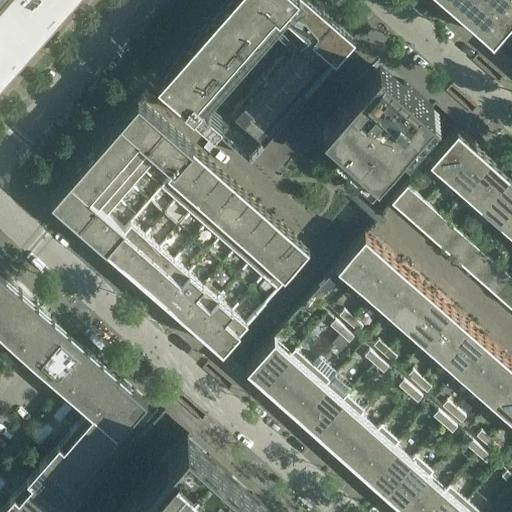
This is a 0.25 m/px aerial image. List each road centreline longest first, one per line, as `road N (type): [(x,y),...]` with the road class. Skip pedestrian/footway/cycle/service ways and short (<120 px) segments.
road 1 (residential): [(343,511),(0,210)]
road 2 (residential): [(252,179),(395,14)]
road 3 (residential): [(101,48),(252,179)]
road 4 (residential): [(379,220),(511,336)]
road 5 (residential): [(511,115),(395,14)]
road 6 (residential): [(101,48),(0,163)]
